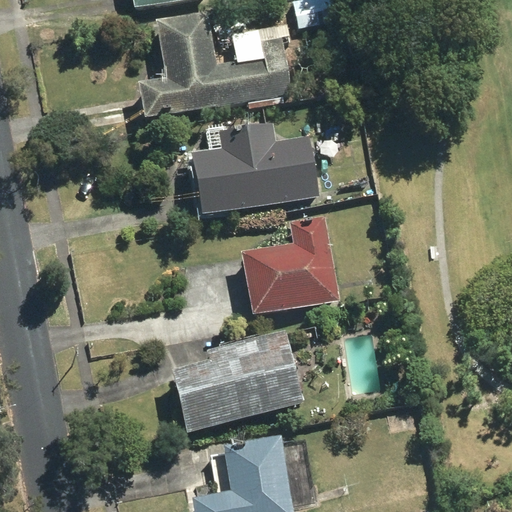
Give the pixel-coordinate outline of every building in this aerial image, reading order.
[(132,0),(134,13),(205,4),(204,0),(132,0)] [(209,19),(158,26),(166,83),(141,87),(147,125),(343,92),(329,0),(322,0),(293,4),(298,43),(288,45),(286,29),(232,36),(236,68),(216,71),(209,19)] [(192,163),(204,220),(319,196),(308,141),(278,147),(275,132),(223,142),(226,156),(192,163)] [(295,251),(244,260),(255,321),(341,305),(326,222),(291,228),(295,251)] [(234,247),(217,250),(225,297),(242,295),(234,247)] [(305,407),(287,338),(210,358),(214,370),(173,381),(189,439),(305,407)] [(295,511),(283,442),(225,452),(233,497),(194,504),(195,511),(295,511)]
